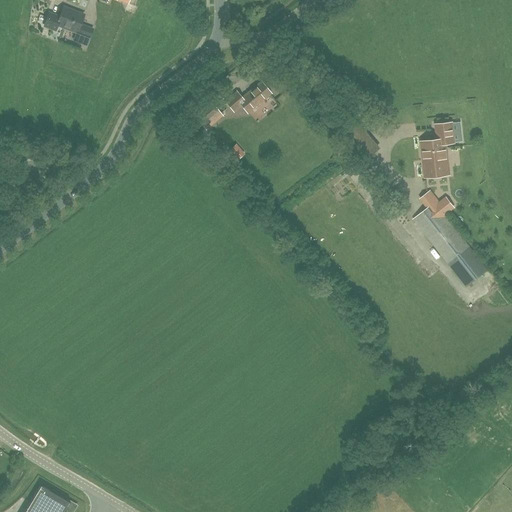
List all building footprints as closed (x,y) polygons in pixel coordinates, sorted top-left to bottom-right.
[(64,29),(71,11),(64,8),(59,18),(49,14),(44,27),(55,32),(57,26),(64,29)] [(84,16),(71,11),(64,29),(77,34),(76,35),(89,40),(93,30),(80,25),(84,16)] [(248,113),(271,94),(261,82),(242,98),(236,92),(225,101),(234,111),(241,105),(248,113)] [(195,116),(203,125),(219,112),(211,102),(195,116)] [(352,120),(354,118),(353,118),(335,133),(361,164),(376,151),(367,140),(368,138),(352,120)] [(447,148),(446,144),(454,143),(452,123),(435,125),(437,140),(420,142),(421,151),(447,148)] [(244,154),(236,144),(226,152),(234,162),(244,154)] [(424,177),(449,175),(447,148),(421,151),(424,177)] [(23,149),(22,159),(37,161),(39,151),(23,149)] [(469,247),(444,215),(437,205),(439,203),(437,201),(413,219),(448,264),(466,287),(488,271),(469,247)] [(70,511),(75,505),(40,485),(24,511),(70,511)]
